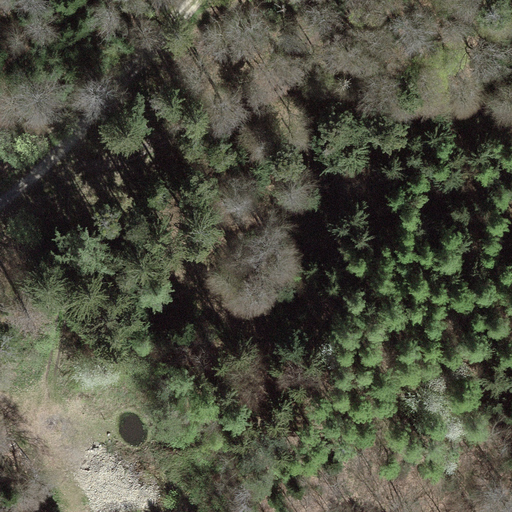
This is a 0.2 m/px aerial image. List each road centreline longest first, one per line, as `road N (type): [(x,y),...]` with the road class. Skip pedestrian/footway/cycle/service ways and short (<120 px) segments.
road 1 (track): [(511,111),(453,96),(273,77),(160,139),(43,171)]
road 2 (track): [(194,0),(43,171),(0,203)]
